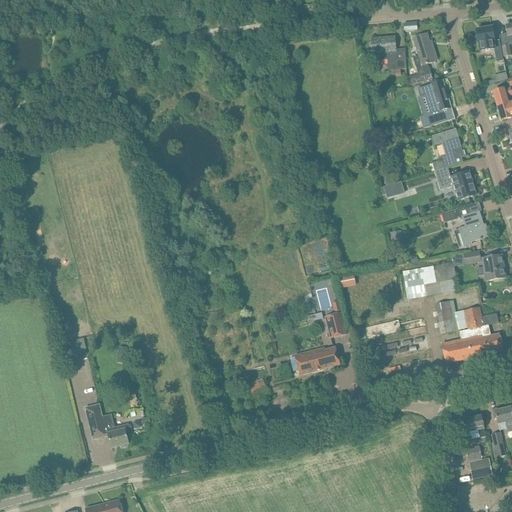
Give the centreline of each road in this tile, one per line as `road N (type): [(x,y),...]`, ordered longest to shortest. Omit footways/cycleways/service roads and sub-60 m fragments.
road 1 (residential): [(0,505),(396,406)]
road 2 (track): [(382,18),(110,50),(74,66),(0,121)]
road 3 (residential): [(511,221),(449,13)]
